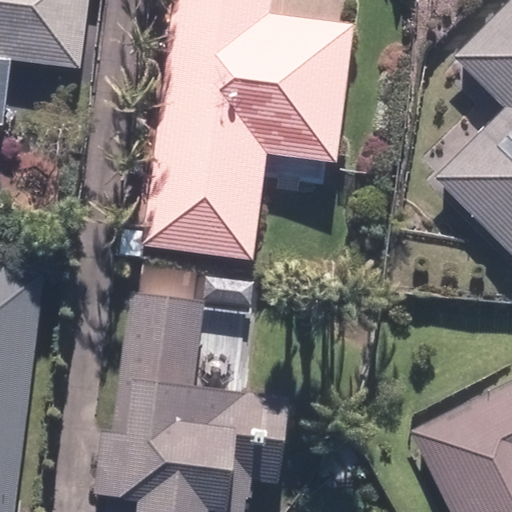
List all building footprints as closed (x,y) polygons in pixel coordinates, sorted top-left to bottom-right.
[(75,74),(84,0),(0,0),(0,112),(6,64),(75,74)] [(168,0),(136,250),(245,264),(259,159),(328,168),(347,28),(263,17),(265,0),(168,0)] [(511,0),(509,0),(447,61),(498,112),(428,182),(511,265),(511,0)] [(0,511),(8,511),(39,277),(0,271),(0,511)] [(197,306),(124,297),(107,439),(91,437),(84,502),(100,503),(98,511),(237,511),(239,503),(246,504),(248,486),(270,488),(280,404),(187,393),(197,306)] [(511,511),(511,381),(405,434),(444,511),(511,511)]
